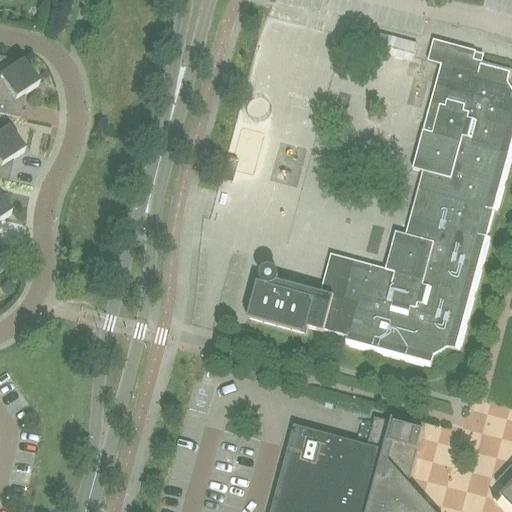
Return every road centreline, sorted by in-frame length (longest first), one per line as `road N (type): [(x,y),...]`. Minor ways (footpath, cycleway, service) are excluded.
road 1 (residential): [(0,34),(57,55),(70,76),(76,117),(44,205),(39,289),(26,314),(0,334)]
road 2 (tertiary): [(93,482),(141,332),(149,200)]
road 3 (tertiary): [(149,200),(103,345),(93,482)]
